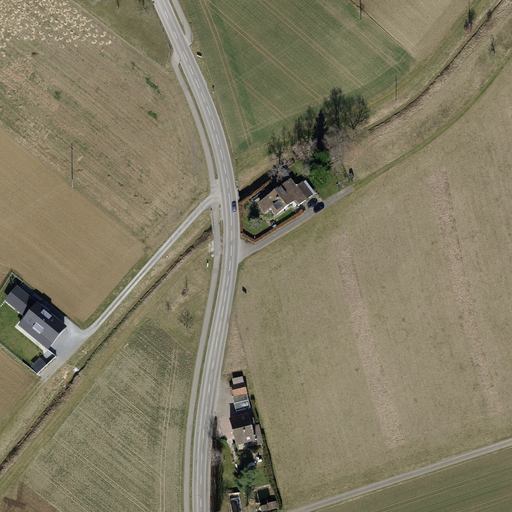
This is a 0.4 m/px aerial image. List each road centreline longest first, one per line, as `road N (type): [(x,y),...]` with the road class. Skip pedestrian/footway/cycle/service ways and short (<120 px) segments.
road 1 (secondary): [(202,511),(204,425),(233,242),(230,190),(217,131),(161,0)]
road 2 (track): [(215,196),(44,383)]
road 3 (track): [(299,511),(511,442)]
